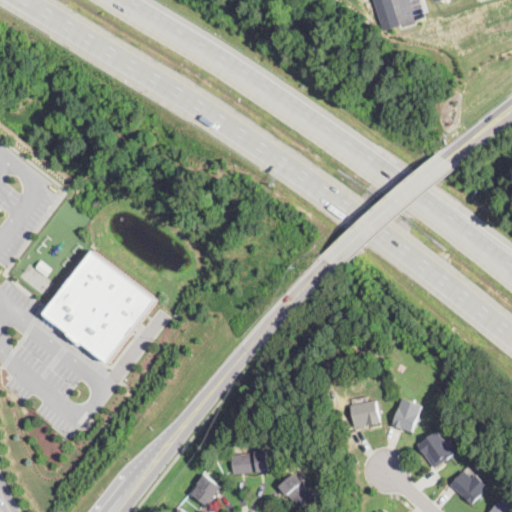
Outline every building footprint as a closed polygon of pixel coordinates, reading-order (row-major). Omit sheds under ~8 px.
[(375,0),(385,30),(401,24),(393,0),(375,0)] [(49,312),(98,249),(160,298),(111,361),(49,312)] [(57,268),(51,275),(39,266),(45,259),(57,268)] [(417,424),(414,432),(405,428),(404,429),(394,425),(405,398),(425,405),(417,424)] [(382,416),(383,422),(379,423),(357,427),(356,421),(354,421),(353,417),(355,417),(353,405),(379,401),(382,416)] [(455,455),(453,456),(437,468),(419,445),(439,430),(453,450),(452,450),(455,455)] [(271,471),(266,472),(266,473),(261,474),(261,471),(235,474),(233,455),(269,450),(271,471)] [(466,471),(471,475),(474,478),(478,474),(490,486),(473,504),(452,484),(462,474),(462,475),(466,471)] [(297,473),(318,498),(320,500),(306,511),(304,511),(285,490),(283,492),(280,487),(297,473)] [(221,494),(220,496),(218,495),(217,496),(218,497),(211,506),(210,506),(208,508),(205,505),(207,503),(194,493),(201,484),(200,483),(207,474),(224,487),(220,492),(222,493),(221,494)] [(511,508),(511,511),(492,511),(503,500),(511,508)]
